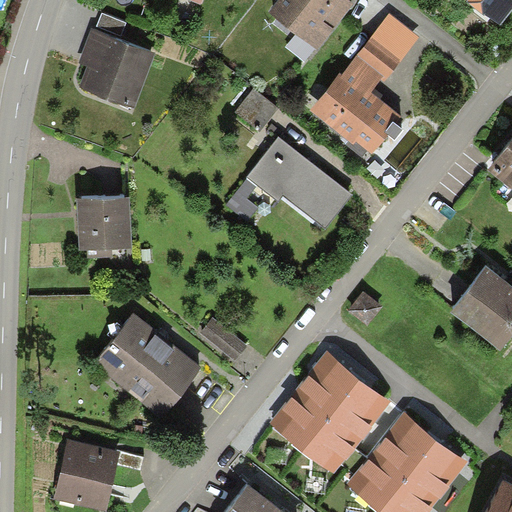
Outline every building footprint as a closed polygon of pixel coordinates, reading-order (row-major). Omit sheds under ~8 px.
[(278,0),(272,8),(316,42),(349,0),(278,0)] [(478,0),(496,15),(508,0),(478,0)] [(94,25),(120,35),(126,19),(101,9),(94,25)] [(120,35),(94,25),(92,23),(80,56),(90,60),(82,80),(133,100),(153,48),(120,35)] [(388,129),(371,116),(376,111),(360,98),(393,55),(373,40),(339,82),(336,80),(309,114),(349,145),(354,138),(371,151),(388,129)] [(252,86),(236,109),(261,126),(276,103),(252,86)] [(511,127),(488,159),(511,177),(511,127)] [(349,188),(279,134),(249,172),(277,194),(282,187),(324,220),(349,188)] [(78,190),(80,241),(89,241),(90,254),(112,253),(111,240),(129,240),(127,188),(78,190)] [(485,258),(451,302),(500,339),(511,324),(511,278),(505,273),(485,258)] [(363,288),(349,306),(368,320),(382,302),(363,288)] [(199,359),(133,309),(95,358),(161,408),(199,359)] [(213,315),(201,329),(234,357),(246,343),(213,315)] [(328,347),(275,417),(337,464),(390,393),(364,374),(328,347)] [(433,430),(403,407),(347,479),(389,511),(423,511),(467,457),(433,430)] [(66,433),(52,494),(107,507),(117,465),(142,470),(146,452),(66,433)] [(511,511),(511,480),(502,475),(482,511),(511,511)] [(294,511),(248,476),(217,511),(294,511)]
